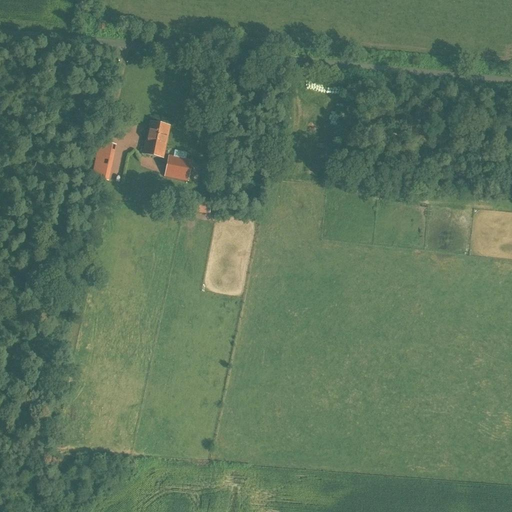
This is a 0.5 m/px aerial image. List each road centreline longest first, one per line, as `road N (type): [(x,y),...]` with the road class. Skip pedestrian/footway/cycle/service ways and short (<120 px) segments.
road 1 (unclassified): [(511,82),(0,33)]
road 2 (unknown): [(171,50),(144,202)]
